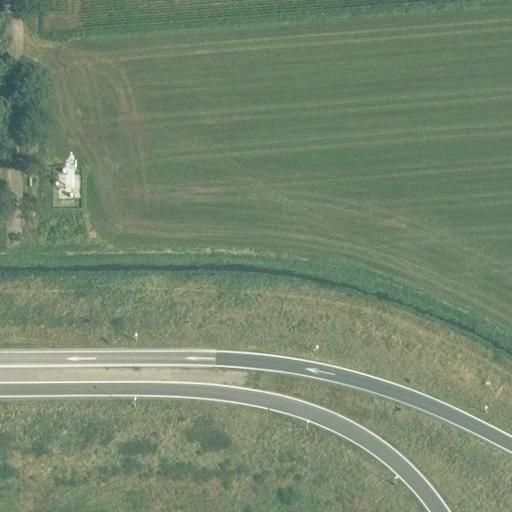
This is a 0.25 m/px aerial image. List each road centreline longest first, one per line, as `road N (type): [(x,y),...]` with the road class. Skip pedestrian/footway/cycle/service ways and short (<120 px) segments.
road 1 (motorway): [(511,444),(408,394),(290,367),(0,358)]
road 2 (motorway): [(0,392),(188,393),(295,408),(381,452),(438,511)]
road 3 (unclassified): [(15,226),(10,0)]
